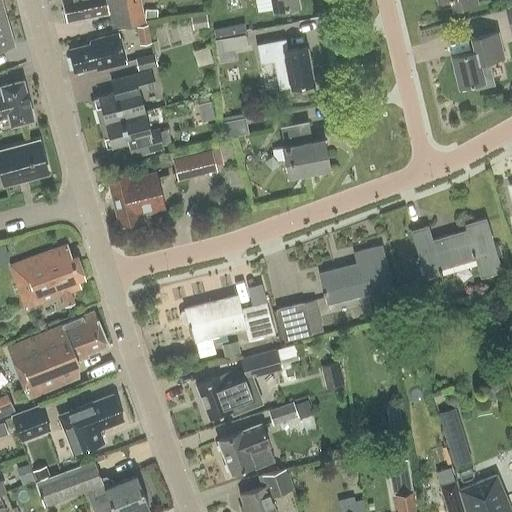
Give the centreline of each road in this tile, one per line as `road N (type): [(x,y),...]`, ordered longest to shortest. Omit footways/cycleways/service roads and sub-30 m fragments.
road 1 (residential): [(109,279),(301,223),(428,173)]
road 2 (unclassified): [(193,511),(109,279)]
road 3 (unclassified): [(84,202),(31,0)]
road 4 (residential): [(428,173),(386,0)]
